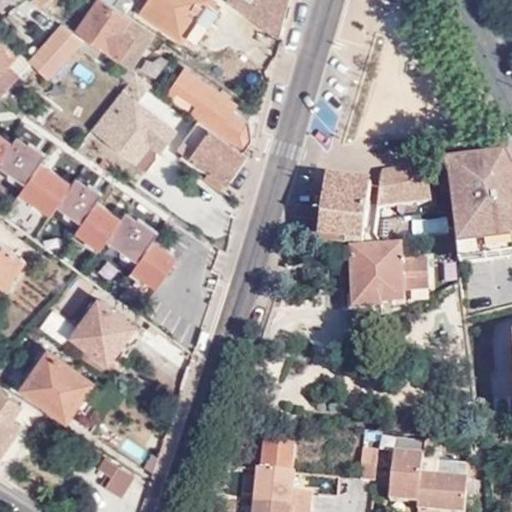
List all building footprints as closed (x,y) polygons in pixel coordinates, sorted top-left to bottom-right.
[(24,0),(36,9),(46,0),(24,0)] [(133,70),(157,39),(101,0),(97,0),(77,30),(133,70)] [(217,8),(205,0),(149,0),(141,12),(182,42),(188,34),(200,42),(215,20),(211,18),(217,8)] [(230,0),(280,36),(289,0),(230,0)] [(95,50),(59,25),(27,61),(26,62),(30,66),(41,75),(70,45),(89,58),(95,50)] [(0,97),(19,77),(7,68),(14,59),(0,46),(0,97)] [(26,62),(27,61),(19,54),(14,59),(7,68),(19,77),(30,66),(26,62)] [(186,71),(166,101),(196,122),(239,152),(249,139),(251,126),(234,114),(237,107),(186,71)] [(139,103),(150,90),(135,78),(93,131),(136,164),(152,144),(163,152),(178,134),(139,103)] [(219,193),(245,157),(239,152),(196,122),(176,149),(209,174),(204,183),(219,193)] [(122,200),(131,189),(111,175),(99,191),(39,145),(26,164),(42,176),(18,212),(28,219),(39,227),(81,257),(122,200)] [(492,159),(447,163),(445,163),(449,176),(456,247),(511,241),(511,165),(508,157),(492,159)] [(432,204),(427,169),(384,174),(380,210),(432,204)] [(320,240),(362,247),(372,189),(330,182),(320,240)] [(0,216),(2,218),(12,204),(0,194),(0,216)] [(31,239),(39,227),(28,219),(19,231),(31,239)] [(458,262),(511,256),(511,241),(456,247),(458,262)] [(0,288),(3,291),(24,263),(0,245),(0,288)] [(406,284),(430,283),(429,263),(405,264),(404,250),(352,253),(355,307),(356,321),(386,321),(386,308),(407,307),(406,293),(406,284)] [(430,293),(430,283),(406,284),(406,293),(430,293)] [(143,334),(100,302),(72,339),(107,364),(117,352),(126,359),(143,334)] [(193,356),(200,337),(176,321),(164,335),(168,338),(193,356)] [(168,338),(164,335),(157,330),(152,336),(163,344),(168,338)] [(103,391),(44,349),(18,385),(67,420),(75,410),(85,417),(103,391)] [(0,452),(9,440),(1,434),(10,420),(20,406),(0,391),(0,452)] [(1,434),(9,440),(19,426),(10,420),(1,434)] [(436,440),(426,439),(426,449),(435,450),(436,440)] [(265,445),(262,471),(294,475),(296,447),(265,445)] [(378,454),(363,453),(361,481),(376,483),(378,454)] [(390,502),(420,505),(424,461),(425,458),(395,455),(390,502)] [(132,477),(107,460),(97,474),(110,483),(106,488),(118,497),(132,477)] [(438,478),(439,463),(425,461),(420,511),(421,511),(465,511),(468,481),(438,478)] [(257,470),(255,505),(313,510),(314,494),(294,492),(296,475),(294,475),(262,471),(257,470)]
